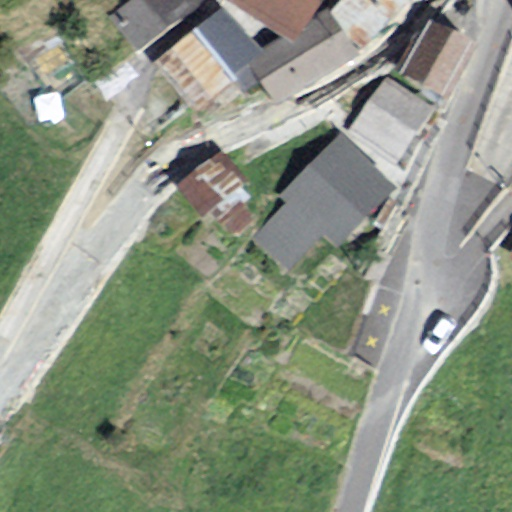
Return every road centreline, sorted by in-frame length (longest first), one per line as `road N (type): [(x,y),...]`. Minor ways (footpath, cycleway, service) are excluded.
road 1 (residential): [(435,0),(392,68),(305,125),(212,149),(168,181),(108,245),(0,393)]
road 2 (residential): [(144,72),(0,342)]
road 3 (residential): [(423,272),(445,166),(504,0)]
road 4 (residential): [(350,511),(423,272)]
